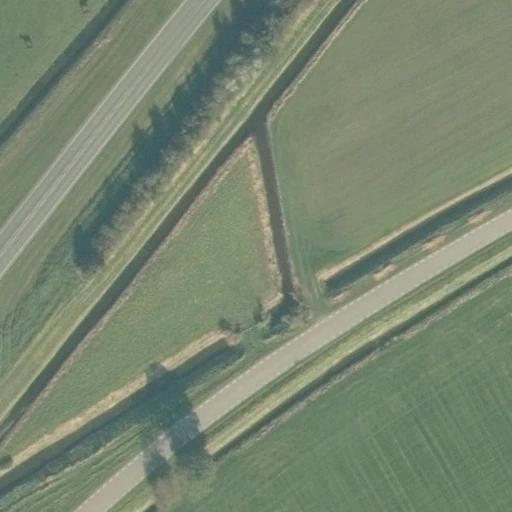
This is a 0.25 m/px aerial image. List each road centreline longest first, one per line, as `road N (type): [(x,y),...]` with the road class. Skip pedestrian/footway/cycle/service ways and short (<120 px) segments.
road 1 (tertiary): [(90,511),(279,359),(511,217)]
road 2 (trunk): [(0,254),(202,0)]
